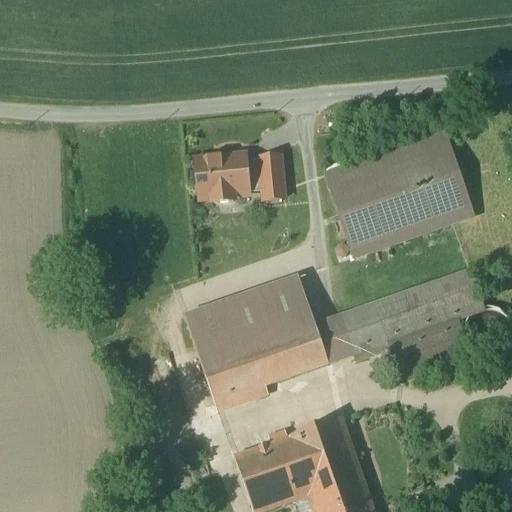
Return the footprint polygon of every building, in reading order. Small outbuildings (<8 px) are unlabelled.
[(445,137),(325,178),(353,261),(473,220),(445,137)] [(245,160),(197,164),(201,202),(213,201),(214,206),(234,204),(233,198),(248,197),(248,191),(246,171),(245,160)] [(260,170),(246,171),(248,191),(262,189),(263,203),(285,201),(281,161),(259,163),(260,170)] [(472,275),(340,320),(353,359),(355,365),(389,353),(401,386),(472,362),(459,322),(485,313),(472,275)] [(264,389),(328,367),(315,328),(299,282),(185,321),(217,415),(267,398),(264,389)] [(328,324),(315,328),(328,367),(341,363),(353,359),(340,320),(328,324)] [(338,499),(363,490),(340,423),(291,440),(291,441),(234,460),(251,511),(274,511),(311,500),(335,491),(338,499)] [(335,491),(311,500),(314,511),(370,511),(363,490),(338,499),(335,491)]
